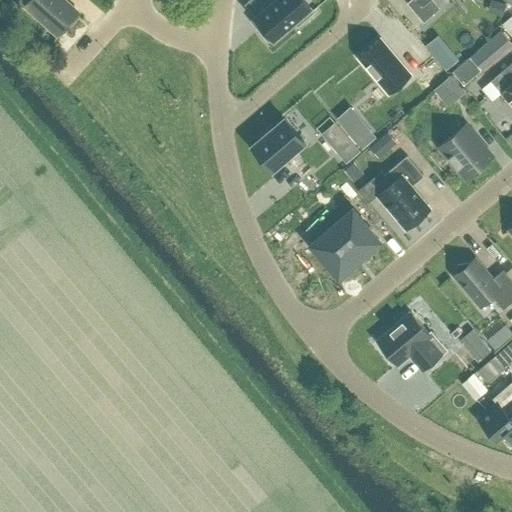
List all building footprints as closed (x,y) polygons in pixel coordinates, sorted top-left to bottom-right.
[(28,0),(25,5),(58,35),(78,12),(64,0),(28,0)] [(249,0),(260,12),(255,16),(262,25),(259,28),(270,41),(294,21),(297,26),(314,11),(303,0),(249,0)] [(409,0),(407,2),(423,22),(440,8),(433,0),(409,0)] [(492,0),(489,0),(486,11),(501,15),(504,3),(492,0)] [(511,16),(502,24),(511,35),(511,16)] [(450,71),(461,84),(510,43),(499,30),(450,71)] [(380,37),(357,56),(388,93),(411,74),(380,37)] [(511,61),(500,72),(509,84),(500,92),(511,105),(511,61)] [(496,93),(506,85),(495,72),(485,80),(496,93)] [(451,76),(434,91),(445,103),(462,89),(451,76)] [(262,138),(252,146),(271,169),(304,141),(285,118),(275,127),(272,123),(259,134),(262,138)] [(335,122),(321,133),(337,151),(346,162),(360,150),(350,140),(335,122)] [(465,124),(440,145),(466,176),(491,156),(465,124)] [(366,126),(353,138),(362,148),(375,136),(366,126)] [(387,132),(369,147),(378,157),(396,142),(387,132)] [(377,195),(406,228),(430,207),(411,185),(424,175),(407,155),(384,174),(392,182),(377,195)] [(353,162),(343,170),(353,181),(362,172),(353,162)] [(353,209),(311,244),(338,276),(379,241),(353,209)] [(405,242),(412,250),(427,235),(420,228),(405,242)] [(458,271),(454,275),(479,306),(492,295),(503,309),(511,300),(511,279),(503,269),(492,278),(475,257),(470,261),(457,264),(458,271)] [(411,312),(377,341),(397,364),(409,353),(413,357),(412,358),(423,370),(446,350),(431,332),(429,333),(411,312)] [(479,338),(467,348),(477,361),(490,350),(479,338)] [(511,339),(489,359),(477,370),(487,382),(511,361),(511,339)] [(461,383),(471,395),(483,386),(472,373),(461,383)] [(499,400),(480,417),(496,435),(504,428),(511,436),(511,399),(504,406),(499,400)]
